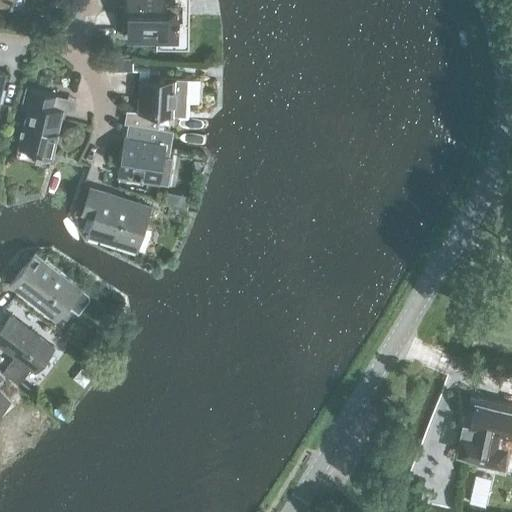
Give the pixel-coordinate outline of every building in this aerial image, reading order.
[(125,0),(126,7),(124,7),(124,36),(157,36),(156,48),(189,49),(189,0),(125,0)] [(137,69),(137,56),(112,56),(112,69),(137,69)] [(140,124),(159,126),(160,111),(186,113),(189,77),(160,75),(160,70),(150,69),(149,75),(140,74),(138,109),(127,108),(125,122),(128,122),(140,124)] [(75,111),(78,99),(26,86),(21,107),(27,108),(15,157),(39,162),(41,151),(53,154),(64,108),(75,111)] [(140,124),(128,122),(119,175),(169,183),(173,156),(169,155),(174,129),(159,126),(140,124)] [(94,214),(89,232),(137,247),(150,205),(90,186),(83,211),(94,214)] [(166,190),(164,201),(173,203),(175,191),(166,190)] [(93,295),(47,258),(45,256),(40,262),(31,255),(10,281),(19,289),(22,286),(59,315),(67,304),(78,313),(93,295)] [(54,345),(47,340),(10,312),(0,325),(0,342),(15,354),(3,370),(19,383),(31,366),(36,370),(54,345)] [(0,386),(0,379),(5,374),(0,369),(0,408),(11,398),(0,386)] [(473,437),(462,434),(458,452),(503,461),(507,444),(497,442),(499,430),(511,432),(511,407),(475,400),(470,424),(476,425),(473,437)] [(476,473),(470,501),(486,504),(491,477),(476,473)]
